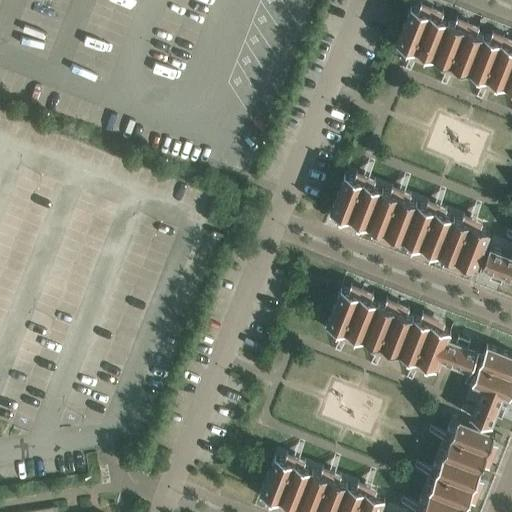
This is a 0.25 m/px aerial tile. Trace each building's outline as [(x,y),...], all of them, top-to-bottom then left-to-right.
[(511,44),(412,5),(397,42),(409,47),(413,48),(455,65),(460,67),(491,79),(495,81),(511,87),(511,44)] [(345,172),(331,210),(476,267),(491,230),(469,221),(464,220),(433,207),(428,205),(397,193),(393,191),(361,179),(357,177),(345,172)] [(490,246),(482,266),(511,278),(511,254),(490,246)] [(342,286),(327,323),(339,328),(343,329),(385,346),(390,348),(421,360),(425,362),(437,366),(440,358),(445,360),(450,362),(471,370),(471,369),(477,371),(473,381),(484,386),(476,405),(474,409),(471,416),(492,425),(505,393),(510,396),(511,390),(511,352),(488,343),(482,359),(481,359),(477,357),(476,357),(479,349),(448,337),(451,329),(342,286)] [(464,511),(496,432),(491,430),(459,418),(450,440),(448,444),(436,475),(434,480),(421,511),(464,511)] [(263,486),(261,491),(315,511),(379,511),(385,497),(363,488),(359,486),(327,474),(323,472),(292,460),(287,458),(276,454),(263,486)]
